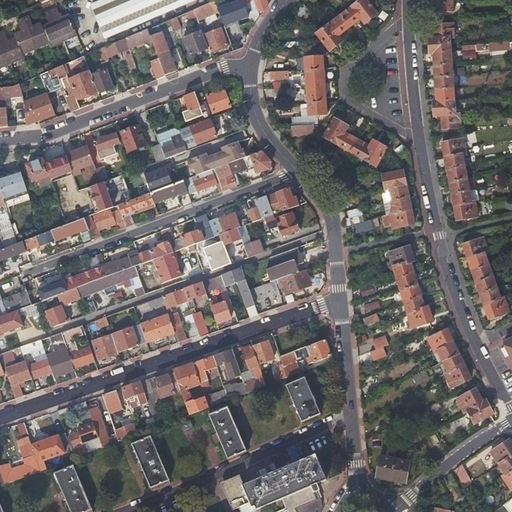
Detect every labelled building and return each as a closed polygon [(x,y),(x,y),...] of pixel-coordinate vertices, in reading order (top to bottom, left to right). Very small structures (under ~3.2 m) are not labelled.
[(104,0),(92,6),(105,38),(185,4),(194,0),(104,0)] [(266,0),(242,0),(243,1),(252,24),(253,25),(260,16),(258,13),(265,10),(269,4),(266,0)] [(366,0),(358,0),(351,6),(360,18),(364,23),(377,14),(366,0)] [(430,0),(430,10),(452,10),(452,0),(430,0)] [(213,12),(218,10),(215,1),(194,10),(195,15),(197,19),(208,14),(211,20),(216,18),(213,12)] [(349,27),(360,18),(351,6),(340,15),(348,27),(349,26),(349,27)] [(51,46),(77,35),(74,27),(69,15),(62,19),(57,9),(46,14),(50,23),(43,27),(42,24),(34,27),(29,17),(18,22),(22,32),(14,35),(16,39),(8,42),(4,33),(0,34),(0,66),(24,57),(22,54),(49,43),(51,46)] [(188,18),(195,15),(194,10),(186,13),(188,18)] [(337,35),(349,27),(349,26),(348,27),(340,15),(328,24),(337,35)] [(180,23),(178,17),(171,20),(172,24),(173,26),(180,23)] [(154,31),(172,24),(171,20),(152,28),(154,31)] [(202,21),(198,22),(200,28),(208,48),(209,52),(226,45),(219,24),(216,25),(216,26),(216,29),(207,33),(202,21)] [(434,64),(451,63),(450,37),(454,36),(452,23),(434,24),(435,37),(428,37),(429,53),(433,52),(434,64)] [(342,41),(338,36),(337,35),(328,24),(316,33),(329,50),(342,41)] [(190,55),(208,48),(200,28),(193,31),(194,34),(183,38),(190,55)] [(152,40),(150,36),(148,29),(126,39),(130,49),(152,40)] [(158,56),(169,52),(161,32),(150,36),(152,40),(158,56)] [(128,49),(125,39),(105,47),(109,57),(128,49)] [(209,52),(210,54),(227,48),(226,45),(209,52)] [(101,63),(109,60),(104,48),(97,51),(101,63)] [(160,63),(165,75),(176,71),(169,52),(158,56),(159,59),(160,63)] [(305,69),(323,68),(322,56),(304,57),(305,69)] [(132,74),(138,72),(137,69),(133,59),(128,61),(132,74)] [(159,80),(166,77),(165,75),(160,63),(152,66),(158,80),(159,80)] [(452,75),(451,63),(434,64),(435,76),(452,75)] [(70,81),(64,65),(41,75),(47,93),(63,88),(72,112),(80,109),(77,100),(70,81)] [(326,113),(323,68),(305,69),(308,115),(326,113)] [(98,92),(98,94),(100,93),(102,96),(108,94),(107,90),(112,88),(106,70),(91,76),(98,92)] [(284,70),(270,70),(270,78),(285,78),(284,70)] [(91,76),(90,72),(70,81),(77,100),(84,97),(85,100),(92,97),(91,95),(98,92),(91,76)] [(454,100),(452,75),(435,76),(437,100),(436,101),(454,100)] [(24,100),(20,84),(14,86),(0,87),(0,97),(20,96),(20,98),(18,98),(19,105),(21,105),(21,108),(25,108),(24,104),(24,100)] [(231,107),(224,90),(206,96),(213,114),(231,107)] [(55,114),(47,93),(44,95),(38,97),(38,99),(24,104),(25,108),(27,125),(35,121),(35,122),(55,114)] [(184,122),(203,115),(199,105),(194,93),(183,97),(188,111),(181,114),(184,122)] [(455,114),(454,100),(436,101),(437,100),(433,100),(434,116),(441,116),(441,115),(455,115),(455,114)] [(205,121),(210,119),(211,119),(205,103),(199,105),(203,115),(205,121)] [(475,119),(487,117),(486,111),(474,112),(475,119)] [(460,114),(455,114),(455,115),(441,115),(441,116),(442,128),(460,126),(460,114)] [(216,137),(210,119),(205,121),(200,123),(179,131),(180,132),(185,148),(216,137)] [(344,132),(344,133),(348,127),(334,119),(324,138),(337,145),(344,132)] [(314,123),(291,126),(292,135),(315,132),(314,131),(318,131),(317,124),(314,124),(314,123)] [(139,126),(121,133),(128,152),(146,146),(139,126)] [(178,127),(156,135),(160,145),(161,150),(172,145),(169,136),(180,132),(179,131),(178,127)] [(165,160),(187,151),(185,148),(180,132),(169,136),(172,145),(161,150),(165,160)] [(357,140),(344,133),(344,132),(337,145),(349,152),(357,140)] [(116,133),(94,141),(100,159),(116,153),(113,145),(119,142),(116,133)] [(442,142),(449,181),(466,177),(464,166),(462,154),(466,154),(463,138),(442,142)] [(357,140),(349,152),(361,158),(368,146),(357,140)] [(368,146),(361,158),(376,166),(386,147),(372,140),(368,146)] [(225,159),(227,165),(246,158),(243,149),(242,150),(239,142),(223,147),(225,151),(227,158),(225,159)] [(165,160),(161,150),(160,145),(152,148),(157,162),(165,160)] [(82,169),(94,164),(87,147),(66,154),(67,157),(72,172),(74,176),(84,173),(82,169)] [(215,155),(207,158),(209,165),(211,164),(214,170),(220,168),(227,165),(225,159),(227,158),(225,151),(215,155)] [(272,162),(263,151),(214,170),(223,192),(240,185),(236,173),(254,166),(257,173),(269,169),(272,162)] [(195,169),(197,176),(214,170),(211,164),(209,165),(207,158),(205,154),(187,161),(191,170),(195,169)] [(336,155),(327,168),(334,173),(343,160),(336,155)] [(45,165),(51,180),(72,172),(67,157),(45,165)] [(45,165),(43,159),(27,165),(28,169),(25,170),(28,179),(32,177),(35,187),(51,181),(51,180),(45,165)] [(103,167),(96,170),(101,184),(104,183),(109,181),(103,167)] [(144,176),(151,194),(173,185),(169,176),(166,167),(144,176)] [(24,180),(20,170),(0,176),(0,189),(4,203),(28,195),(27,190),(24,180)] [(214,170),(195,177),(184,181),(187,191),(188,193),(189,195),(216,184),(217,184),(220,193),(223,192),(214,170)] [(384,190),(388,189),(405,185),(403,171),(381,175),(384,190)] [(345,181),(357,179),(356,172),(344,174),(345,181)] [(475,188),(472,176),(470,177),(466,177),(449,181),(451,193),(468,189),(471,189),(475,188)] [(28,179),(24,180),(27,190),(35,187),(32,177),(28,179)] [(187,191),(184,181),(173,185),(151,194),(154,204),(187,191)] [(101,184),(88,189),(98,214),(113,208),(104,183),(101,184)] [(388,189),(391,201),(407,197),(405,185),(388,189)] [(358,194),(357,186),(342,189),(344,196),(358,194)] [(288,188),(267,197),(271,209),(280,205),(283,211),(298,206),(295,197),(292,198),(288,188)] [(0,189),(0,233),(5,249),(18,244),(6,209),(4,203),(0,189)] [(451,193),(453,205),(471,202),(471,201),(468,189),(451,193)] [(189,195),(188,193),(180,197),(184,207),(192,204),(189,195)] [(126,229),(135,226),(130,214),(148,207),(155,204),(154,204),(151,194),(118,206),(119,211),(126,229)] [(6,209),(30,201),(28,195),(4,203),(6,209)] [(271,209),(267,197),(255,201),(258,208),(262,219),(274,215),(271,209)] [(393,212),(410,208),(407,197),(391,201),(393,212)] [(477,215),(475,202),(475,200),(471,201),(471,202),(453,205),(455,220),(477,215)] [(159,216),(155,204),(148,207),(152,219),(159,216)] [(262,219),(258,208),(248,212),(252,223),(261,220),(262,219)] [(413,223),(410,208),(393,212),(389,213),(392,226),(392,228),(413,223)] [(126,229),(122,216),(119,211),(114,213),(117,223),(116,224),(110,210),(93,217),(99,231),(115,225),(118,232),(126,229)] [(209,222),(214,237),(220,235),(238,228),(240,227),(234,212),(209,222)] [(262,219),(261,220),(265,231),(280,226),(283,235),(300,229),(297,220),(295,221),(292,213),(281,218),(279,213),(274,215),(262,219)] [(181,237),(185,248),(193,245),(204,241),(214,237),(209,222),(206,215),(194,219),(197,226),(194,227),(196,231),(181,237)] [(93,217),(93,216),(84,219),(88,228),(89,231),(93,242),(102,238),(99,231),(93,217)] [(349,220),(350,225),(372,219),(371,216),(349,220)] [(88,228),(84,219),(74,223),(51,232),(54,241),(55,241),(80,231),(81,234),(89,231),(88,228)] [(372,219),(350,225),(351,231),(373,226),(372,219)] [(238,228),(241,239),(247,255),(248,258),(264,252),(260,239),(251,243),(244,226),(240,227),(238,228)] [(224,246),(241,239),(238,228),(220,235),(222,241),(203,249),(211,271),(231,264),(224,246)] [(137,252),(141,264),(153,260),(174,252),(178,251),(169,229),(161,232),(165,243),(157,246),(158,248),(148,252),(146,245),(136,249),(137,252)] [(54,241),(51,232),(45,234),(23,242),(27,253),(28,255),(37,252),(36,247),(54,241)] [(488,252),(487,250),(482,237),(461,245),(467,260),(467,259),(484,254),(488,252)] [(0,267),(0,263),(27,253),(23,242),(18,244),(5,249),(0,251),(0,277),(3,277),(0,267)] [(194,247),(186,250),(189,261),(182,263),(187,279),(203,274),(194,247)] [(388,253),(396,279),(396,280),(413,275),(413,274),(409,263),(414,261),(409,247),(388,253)] [(266,270),(271,283),(275,281),(280,280),(299,273),(296,266),(304,264),(298,248),(270,258),(273,268),(266,270)] [(100,255),(96,256),(100,266),(104,279),(135,267),(141,264),(137,252),(128,255),(129,257),(124,259),(105,267),(100,255)] [(177,259),(174,252),(153,260),(162,283),(181,276),(175,260),(177,259)] [(467,259),(467,260),(471,271),(488,265),(484,254),(467,259)] [(500,297),(488,265),(471,271),(483,302),(500,297)] [(67,290),(68,292),(77,289),(104,279),(100,266),(82,273),(81,271),(78,272),(79,276),(64,281),(65,283),(67,290)] [(104,279),(77,289),(80,298),(116,285),(130,279),(132,286),(137,298),(145,295),(135,267),(104,279)] [(242,268),(221,276),(223,281),(225,287),(238,282),(250,317),(257,314),(253,302),(249,290),(242,268)] [(306,271),(299,273),(280,280),(286,295),(311,286),(306,271)] [(396,280),(399,291),(400,291),(417,286),(413,275),(396,280)] [(206,281),(202,283),(204,288),(223,281),(221,276),(206,281)] [(38,291),(42,302),(56,297),(68,292),(67,290),(65,283),(64,281),(38,291)] [(271,283),(249,290),(253,302),(279,293),(275,281),(271,283)] [(202,283),(183,289),(187,300),(191,312),(199,336),(200,338),(208,335),(200,312),(196,314),(193,305),(194,305),(192,299),(201,295),(203,302),(208,300),(204,288),(202,283)] [(361,290),(363,296),(375,292),(373,286),(361,290)] [(420,297),(417,286),(400,291),(403,302),(420,297)] [(9,297),(0,299),(0,300),(6,316),(14,312),(25,308),(32,306),(25,288),(21,290),(23,293),(19,294),(21,300),(11,303),(9,297)] [(56,308),(45,312),(52,328),(67,323),(60,306),(80,298),(77,289),(68,292),(56,297),(59,304),(55,305),(56,308)] [(183,289),(162,297),(166,308),(187,300),(183,289)] [(21,300),(19,294),(19,293),(9,297),(11,303),(21,300)] [(510,311),(504,296),(504,295),(500,297),(483,302),(489,318),(510,311)] [(420,297),(403,302),(406,314),(424,309),(424,308),(420,297)] [(363,304),(365,311),(380,307),(378,299),(363,304)] [(231,319),(225,303),(211,308),(216,324),(231,319)] [(134,307),(106,318),(108,323),(136,313),(134,307)] [(406,314),(407,314),(411,328),(432,321),(427,307),(424,308),(424,309),(406,314)] [(17,312),(0,318),(0,335),(23,327),(17,312)] [(188,326),(192,338),(199,336),(191,312),(184,314),(188,326)] [(174,333),(178,343),(186,340),(177,313),(168,316),(174,333)] [(168,314),(140,324),(147,343),(174,333),(168,316),(168,314)] [(364,319),(367,327),(379,322),(376,314),(364,319)] [(106,318),(94,321),(97,329),(108,325),(108,323),(106,318)] [(147,343),(140,324),(133,327),(139,345),(147,343)] [(85,333),(83,325),(61,333),(64,341),(74,338),(75,340),(79,339),(77,336),(85,333)] [(133,327),(111,334),(118,353),(139,345),(133,327)] [(427,338),(434,353),(437,352),(453,344),(446,329),(427,338)] [(118,353),(111,334),(92,341),(98,361),(118,354),(118,353)] [(372,343),(375,350),(387,346),(384,338),(372,343)] [(330,356),(325,340),(314,344),(305,348),(309,358),(305,359),(308,365),(330,356)] [(41,341),(22,348),(21,348),(23,355),(44,348),(41,341)] [(69,354),(64,342),(57,344),(60,355),(61,358),(55,360),(56,362),(53,363),(54,366),(51,367),(54,379),(71,372),(74,371),(74,369),(71,360),(69,354)] [(252,348),(259,365),(273,359),(267,342),(252,348)] [(458,355),(453,344),(437,352),(442,362),(458,355)] [(94,359),(90,346),(69,354),(71,360),(74,369),(85,365),(84,363),(94,359)] [(244,383),(247,394),(266,387),(259,365),(258,365),(251,346),(242,349),(249,371),(253,369),(256,379),(244,383)] [(382,348),(369,353),(372,361),(385,356),(382,348)] [(231,379),(235,377),(241,375),(232,350),(213,357),(217,367),(225,364),(231,379)] [(287,378),(301,373),(294,356),(298,355),(296,351),(280,357),(283,366),(287,378)] [(434,353),(429,355),(431,359),(392,377),(395,385),(442,362),(437,352),(434,353)] [(48,359),(50,366),(51,367),(54,366),(53,363),(56,362),(55,360),(61,358),(60,355),(48,359)] [(458,355),(442,362),(447,372),(463,365),(458,355)] [(213,357),(193,364),(200,383),(208,380),(205,371),(217,367),(213,357)] [(51,372),(47,360),(30,366),(35,379),(42,377),(42,375),(51,372)] [(184,403),(189,416),(209,409),(206,403),(205,399),(198,401),(197,399),(190,401),(186,390),(200,385),(200,383),(193,364),(174,371),(175,375),(180,391),(184,403)] [(447,372),(444,374),(450,388),(470,379),(463,365),(447,372)] [(280,381),(287,378),(283,366),(276,369),(280,381)] [(28,367),(7,374),(11,386),(16,399),(24,396),(20,383),(32,379),(28,367)] [(176,406),(184,403),(180,391),(175,375),(174,371),(168,373),(168,376),(155,381),(161,398),(172,394),(176,406)] [(238,385),(244,383),(241,375),(235,377),(238,385)] [(301,422),(320,414),(303,375),(284,383),(290,396),(285,398),(288,406),(293,404),(301,422)] [(222,398),(226,396),(220,377),(216,379),(217,381),(213,382),(217,395),(220,393),(222,398)] [(161,418),(165,417),(152,378),(148,380),(161,418)] [(152,378),(165,417),(167,416),(161,398),(155,381),(154,378),(152,378)] [(147,403),(156,429),(168,424),(165,417),(161,418),(148,380),(140,382),(144,392),(145,395),(147,403)] [(129,409),(147,403),(145,395),(144,392),(140,382),(121,389),(129,409)] [(463,413),(467,411),(466,410),(482,402),(475,389),(456,399),(463,413)] [(118,390),(102,396),(108,413),(119,409),(117,404),(122,402),(118,390)] [(206,403),(209,409),(217,405),(215,400),(206,403)] [(493,413),(485,400),(482,402),(466,410),(467,411),(473,423),(493,413)] [(440,408),(437,402),(425,408),(428,414),(440,408)] [(220,442),(227,460),(246,452),(226,405),(208,413),(216,434),(211,436),(215,444),(220,442)] [(89,411),(102,449),(111,446),(97,408),(89,411)] [(190,423),(180,426),(183,434),(193,430),(190,423)] [(114,432),(118,443),(138,436),(134,424),(114,432)] [(422,434),(430,447),(438,443),(431,429),(422,434)] [(81,444),(79,438),(78,432),(68,436),(72,447),(81,444)] [(85,436),(79,438),(81,444),(82,445),(96,440),(94,433),(89,434),(85,436)] [(50,439),(56,457),(71,452),(65,434),(50,439)] [(37,461),(35,456),(32,446),(29,438),(18,442),(26,465),(37,461)] [(158,456),(150,438),(132,446),(152,493),(170,485),(161,464),(166,462),(163,454),(158,456)] [(37,461),(41,472),(47,470),(44,462),(56,457),(50,439),(32,446),(35,456),(37,461)] [(505,474),(511,469),(511,445),(508,440),(490,452),(505,474)] [(72,452),(74,460),(88,454),(85,447),(72,452)] [(239,508),(240,511),(321,511),(322,510),(322,506),(322,503),(321,500),(315,486),(326,480),(315,455),(242,486),(239,479),(224,486),(234,510),(239,508)] [(375,478),(391,480),(394,460),(379,457),(375,478)] [(394,460),(391,480),(405,483),(409,462),(394,460)] [(1,475),(4,486),(23,479),(41,472),(37,461),(26,465),(11,471),(1,475)] [(11,471),(9,463),(0,465),(0,470),(1,475),(11,471)] [(73,467),(55,475),(70,511),(92,511),(84,493),(89,491),(86,483),(81,485),(73,467)] [(502,476),(510,489),(511,487),(511,469),(505,474),(502,476)] [(465,470),(457,474),(463,486),(471,482),(465,470)] [(461,498),(455,487),(449,490),(455,501),(461,498)]
